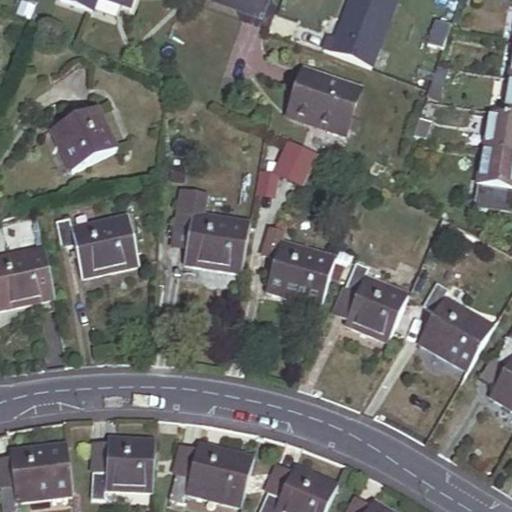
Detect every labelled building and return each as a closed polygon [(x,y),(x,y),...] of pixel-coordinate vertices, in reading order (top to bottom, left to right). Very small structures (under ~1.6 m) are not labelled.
[(134,0),(60,0),(60,1),(94,13),(98,1),(130,12),(134,0)] [(324,55),(368,73),(395,6),(380,0),(352,0),(336,43),(329,41),(324,55)] [(442,54),(450,31),(434,26),(426,48),(442,54)] [(448,76),(437,72),(427,102),(437,106),(448,76)] [(361,94),(304,74),(289,117),(328,130),(326,135),(344,141),(361,94)] [(511,82),(509,82),(503,118),(511,120),(511,82)] [(71,177),(117,155),(96,113),(77,122),(67,127),(51,134),(71,177)] [(63,120),(67,127),(77,122),(74,115),(63,120)] [(511,157),(511,120),(503,118),(489,116),(482,152),(511,157)] [(328,130),(289,117),(288,122),(326,135),(328,130)] [(419,131),(418,141),(426,143),(427,133),(419,131)] [(314,161),(289,148),(277,174),(302,186),(314,161)] [(511,212),(511,157),(482,152),(473,206),(511,212)] [(183,269),(239,278),(248,228),(204,221),(207,200),(183,196),(176,234),(189,236),(186,250),(183,269)] [(82,282),(138,270),(127,221),(72,233),(70,224),(56,226),(62,253),(75,251),(82,282)] [(265,296),(321,312),(336,264),(281,247),(284,237),(269,233),(262,259),(275,263),(265,296)] [(189,236),(176,234),(174,248),(186,250),(189,236)] [(471,248),(461,242),(457,249),(467,254),(471,248)] [(0,314),(53,305),(44,256),(0,264),(0,314)] [(345,330),(387,349),(408,301),(365,282),(369,274),(357,268),(345,294),(358,299),(347,326),(345,330)] [(418,348),(468,376),(493,331),(444,304),(448,295),(436,288),(423,311),(435,318),(418,348)] [(347,326),(358,299),(345,294),(344,293),(332,319),(347,326)] [(489,403),(511,416),(511,336),(509,342),(510,343),(496,366),(507,373),(495,393),(489,403)] [(495,393),(507,373),(496,366),(491,363),(479,384),(495,393)] [(154,446),(108,443),(107,448),(106,476),(92,475),(91,503),(103,504),(104,492),(151,495),(154,446)] [(106,476),(107,448),(93,447),(91,475),(92,475),(106,476)] [(240,511),(253,462),(199,447),(197,454),(189,482),(177,479),(170,504),(181,507),(184,496),(240,511)] [(71,499),(66,449),(9,455),(9,461),(12,490),(0,491),(0,497),(1,511),(13,511),(13,505),(35,503),(71,499)] [(197,454),(183,451),(175,478),(177,479),(189,482),(197,454)] [(0,491),(12,490),(9,461),(0,461),(0,491)] [(279,504),(292,477),(278,471),(266,498),(267,498),(279,504)] [(326,511),(336,491),(294,472),(292,477),(279,504),(267,498),(260,511),(326,511)] [(368,511),(370,510),(357,502),(350,511),(368,511)] [(35,511),(35,503),(13,505),(13,511),(35,511)]
